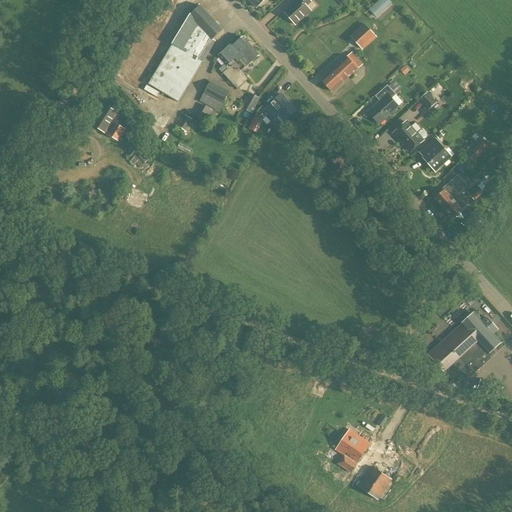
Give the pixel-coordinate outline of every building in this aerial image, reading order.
[(248,0),(256,9),(266,0),(248,0)] [(292,7),(285,13),(295,25),(310,12),(306,7),(311,3),(308,0),(297,0),(291,6),(292,7)] [(379,0),(369,9),(376,17),(392,3),(388,0),(379,0)] [(200,6),(192,14),(149,85),(178,103),(212,46),(210,45),(212,41),(223,31),(200,6)] [(350,36),(363,50),(377,38),(364,24),(350,36)] [(218,57),(229,69),(223,74),(237,89),(248,79),(242,72),(259,57),(242,38),(232,47),(231,46),(218,57)] [(360,68),(364,64),(354,53),(350,57),(360,68)] [(346,58),(321,81),(332,93),(357,70),(346,58)] [(129,80),(125,87),(135,92),(139,85),(129,80)] [(211,81),(200,101),(219,112),(230,92),(211,81)] [(368,113),(379,125),(398,108),(391,99),(402,89),(395,81),(389,87),(387,85),(376,97),(381,102),(368,113)] [(243,102),(244,103),(241,108),(252,113),(260,99),(250,92),(247,98),(245,98),(243,102)] [(419,99),(429,110),(437,103),(428,92),(419,99)] [(107,98),(119,106),(122,101),(110,93),(107,98)] [(273,121),(279,115),(285,121),(296,111),(281,95),(270,105),(264,111),(273,121)] [(203,104),(197,116),(207,121),(213,110),(203,104)] [(104,106),(92,125),(105,134),(107,132),(109,133),(108,135),(118,142),(126,130),(116,123),(115,125),(112,123),(118,115),(104,106)] [(183,114),(176,126),(185,131),(192,119),(183,114)] [(250,129),(258,133),(264,119),(256,115),(250,129)] [(393,134),(398,140),(399,140),(411,152),(423,141),(427,137),(427,134),(423,130),(420,130),(416,133),(406,122),(393,134)] [(435,136),(439,140),(443,136),(445,134),(442,131),(440,132),(439,132),(435,136)] [(422,151),(426,156),(423,159),(435,172),(452,157),(435,139),(422,151)] [(472,151),(478,157),(488,147),(481,141),(472,151)] [(139,148),(130,157),(140,168),(150,159),(139,148)] [(468,194),(475,201),(483,192),(476,186),(468,194)] [(435,199),(444,209),(453,201),(449,195),(453,192),(449,187),(435,199)] [(135,191),(129,202),(141,208),(147,196),(135,191)] [(45,205),(48,207),(52,200),(43,194),(39,201),(45,205)] [(453,201),(444,209),(452,219),(462,211),(462,210),(466,206),(461,200),(457,205),(453,201)] [(429,355),(444,372),(451,380),(466,366),(474,374),(493,357),(489,353),(500,344),(492,335),(497,330),(487,319),(482,323),(474,315),(429,355)] [(478,390),(492,395),(495,386),(481,381),(478,390)] [(376,424),(382,428),(388,419),(382,415),(376,424)] [(344,456),(338,465),(351,473),(370,445),(349,431),(336,450),(344,456)] [(359,487),(379,500),(392,480),(372,467),(359,487)]
